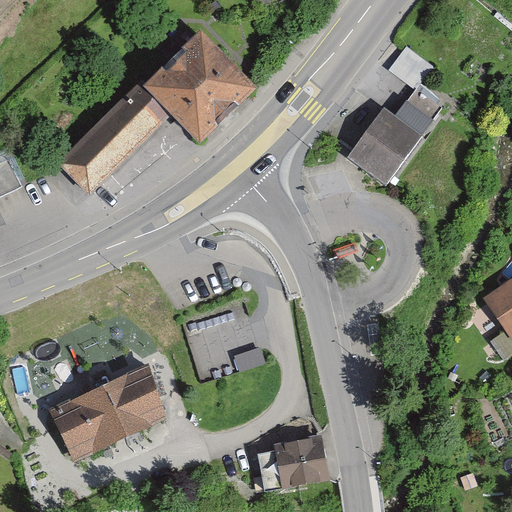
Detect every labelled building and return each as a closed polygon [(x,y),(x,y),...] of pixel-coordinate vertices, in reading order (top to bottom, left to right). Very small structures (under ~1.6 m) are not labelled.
[(413,33),(395,52),(416,74),(435,55),(413,33)] [(196,142),(249,91),(198,38),(146,88),(145,89),(168,113),(196,142)] [(87,194),(168,113),(145,89),(146,88),(141,83),(58,165),(87,194)] [(351,162),(366,173),(382,185),(439,109),(413,90),(392,119),(381,111),(361,138),(366,142),(351,162)] [(9,160),(0,164),(0,198),(23,187),(9,160)] [(355,243),(333,250),(336,259),(358,252),(355,243)] [(511,276),(484,294),(511,336),(511,276)] [(265,340),(242,345),(244,356),(267,351),(265,340)] [(145,368),(54,408),(77,460),(168,420),(145,368)] [(277,459),(257,462),(262,490),(323,479),(323,477),(316,439),(275,447),(277,459)]
